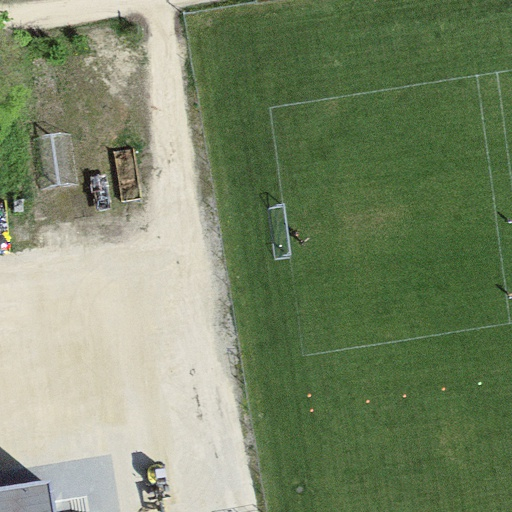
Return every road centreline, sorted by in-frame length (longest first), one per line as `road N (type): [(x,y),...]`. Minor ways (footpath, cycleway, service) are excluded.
road 1 (track): [(197,240),(77,260),(114,511)]
road 2 (track): [(157,2),(0,15)]
